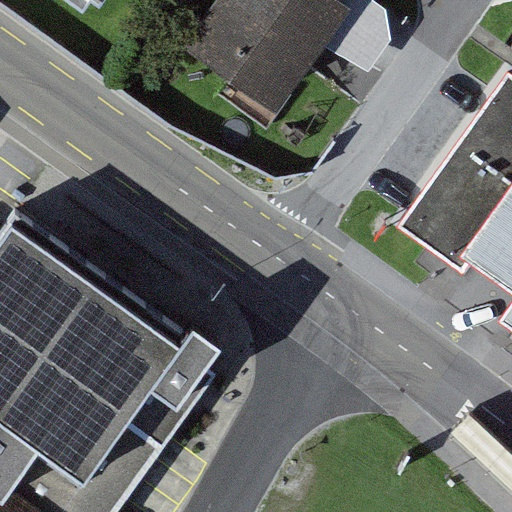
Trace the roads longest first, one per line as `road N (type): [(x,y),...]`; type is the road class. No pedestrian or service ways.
road 1 (secondary): [(290,268),(0,58)]
road 2 (residential): [(469,0),(290,268)]
road 3 (residential): [(343,307),(220,511)]
road 4 (secondary): [(511,424),(343,307)]
